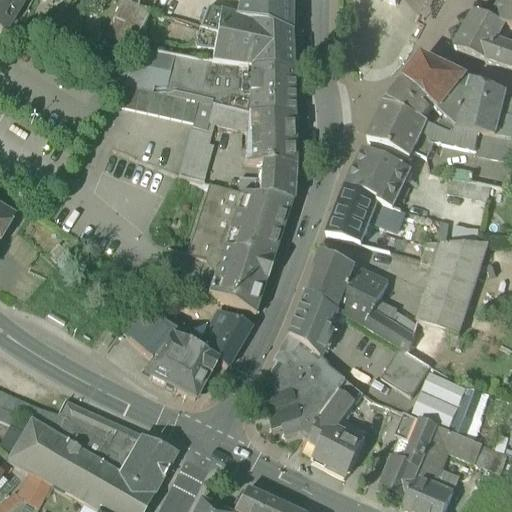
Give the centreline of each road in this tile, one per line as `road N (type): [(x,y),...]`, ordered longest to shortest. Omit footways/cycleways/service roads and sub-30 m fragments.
road 1 (tertiary): [(209,446),(275,313),(325,181),(325,0)]
road 2 (tertiary): [(209,446),(27,353),(0,330)]
road 3 (residential): [(511,84),(421,51),(466,0)]
road 4 (tertiary): [(209,446),(340,511)]
